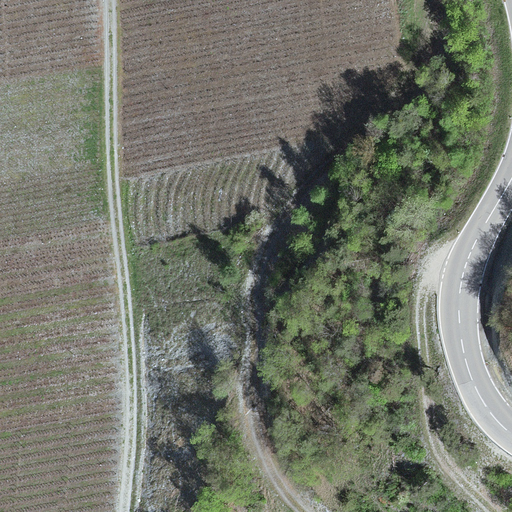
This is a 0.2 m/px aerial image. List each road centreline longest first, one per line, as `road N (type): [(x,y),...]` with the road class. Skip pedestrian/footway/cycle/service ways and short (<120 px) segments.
road 1 (track): [(110,0),(114,208),(131,370),(123,511)]
road 2 (track): [(469,258),(439,266),(422,290),(422,409),(434,448),(490,511)]
road 3 (tertiary): [(511,432),(481,397),(459,319),(460,281),(511,176)]
road 4 (track): [(299,511),(282,501),(241,425),(175,353),(131,370)]
